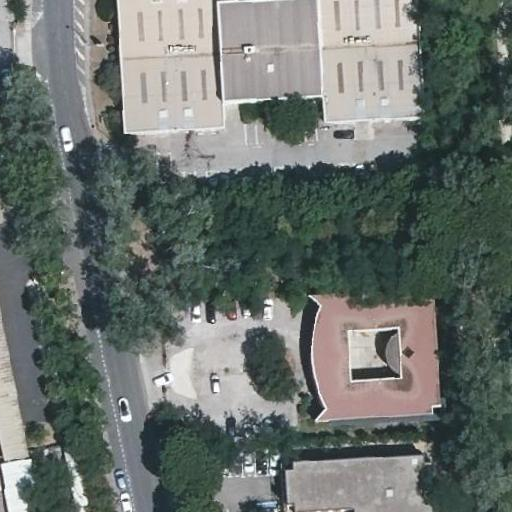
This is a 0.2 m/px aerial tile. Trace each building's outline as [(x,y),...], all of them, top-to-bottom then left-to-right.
[(223,105),(218,3),(217,0),(116,0),(124,135),(224,129),(223,105)] [(277,0),(218,3),(223,105),(323,99),(317,0),(277,0)] [(317,0),(323,99),(324,124),(424,118),(417,0),(317,0)] [(310,298),(323,310),(349,332),(349,338),(352,338),(400,335),(400,340),(393,342),(390,344),(388,346),(387,348),(386,353),(385,357),(386,362),(387,366),(389,369),(391,370),(394,371),(397,374),(400,375),(403,375),(403,379),(355,382),(349,382),(351,384),(351,385),(339,399),(327,409),(316,422),(433,417),(433,410),(441,409),(434,299),(427,299),(426,292),(310,298)] [(325,404),(327,409),(339,399),(351,385),(351,384),(349,382),(355,382),(352,338),(349,338),(349,332),(323,310),(321,314),(320,318),(319,324),(317,329),(315,337),(315,344),(315,352),(314,358),(315,365),(315,372),(317,380),(319,388),(322,397),(325,404)] [(28,449),(0,311),(0,437),(3,454),(28,449)] [(420,454),(292,460),(293,468),(286,469),(288,502),(295,501),(296,509),(359,506),(359,511),(431,511),(429,462),(420,462),(420,454)]
